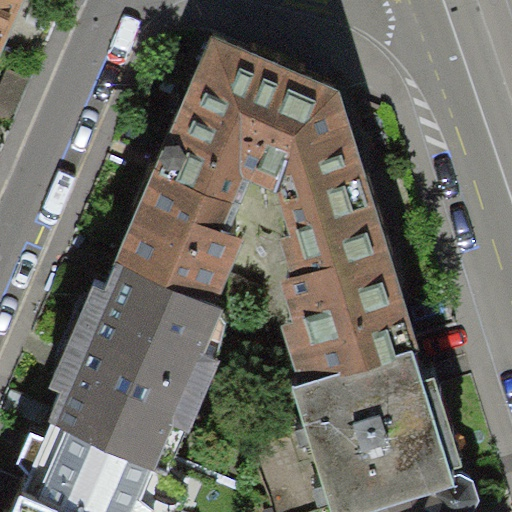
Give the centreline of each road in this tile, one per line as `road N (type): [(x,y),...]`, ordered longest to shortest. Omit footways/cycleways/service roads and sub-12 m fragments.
road 1 (residential): [(0,270),(118,0)]
road 2 (primary): [(511,212),(443,0)]
